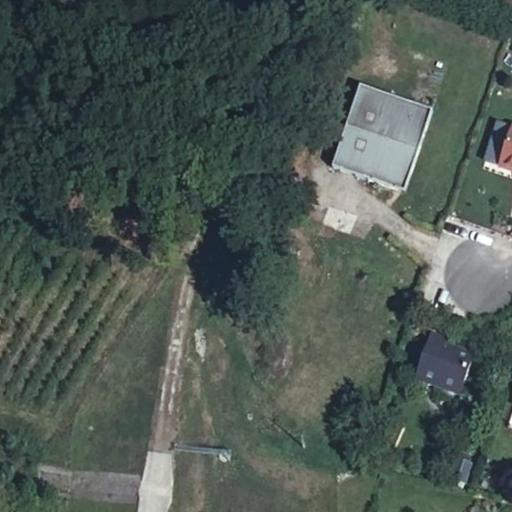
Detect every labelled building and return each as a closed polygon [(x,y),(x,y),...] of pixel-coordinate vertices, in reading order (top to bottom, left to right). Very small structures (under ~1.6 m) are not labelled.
[(421,97),(348,73),(321,155),(382,175),(397,157),(400,158),(421,97)] [(511,115),(503,112),(490,153),(511,160),(511,115)] [(393,179),(400,158),(397,157),(382,175),(393,179)] [(434,343),(418,337),(402,384),(447,398),(461,357),(432,348),(434,343)] [(511,373),(501,407),(511,410),(511,373)]
